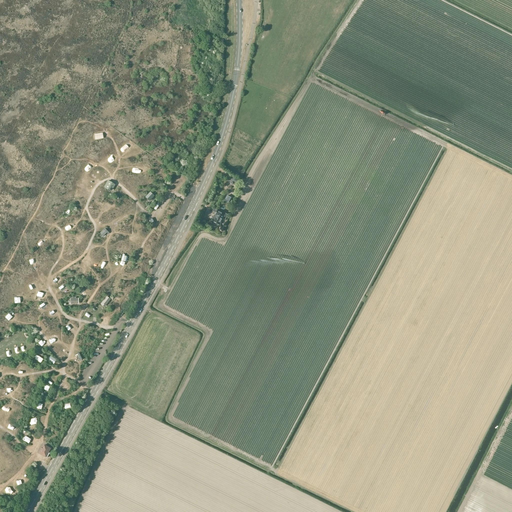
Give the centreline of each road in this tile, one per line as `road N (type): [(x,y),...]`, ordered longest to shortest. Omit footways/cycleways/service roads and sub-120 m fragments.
road 1 (secondary): [(27,511),(218,146),(234,85),(239,0)]
road 2 (track): [(165,289),(160,307),(206,331),(171,420),(357,511)]
road 3 (track): [(157,285),(165,289),(199,235),(224,239),(250,172),(310,75)]
road 4 (track): [(310,75),(511,178)]
road 5 (track): [(445,511),(511,381)]
